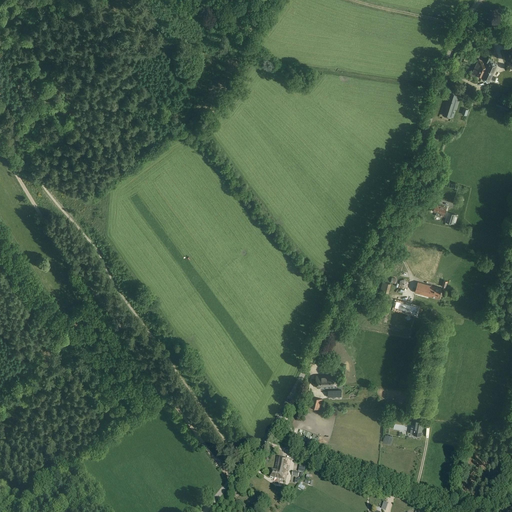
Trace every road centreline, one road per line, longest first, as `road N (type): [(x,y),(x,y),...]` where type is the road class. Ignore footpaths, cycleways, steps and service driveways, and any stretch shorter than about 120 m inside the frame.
road 1 (tertiary): [(203,511),(262,442),(369,251),(459,23),(478,0)]
road 2 (track): [(437,86),(148,46),(110,57),(0,124)]
road 3 (track): [(229,481),(52,240),(0,149)]
road 4 (track): [(446,511),(262,442)]
road 5 (track): [(92,293),(0,387)]
